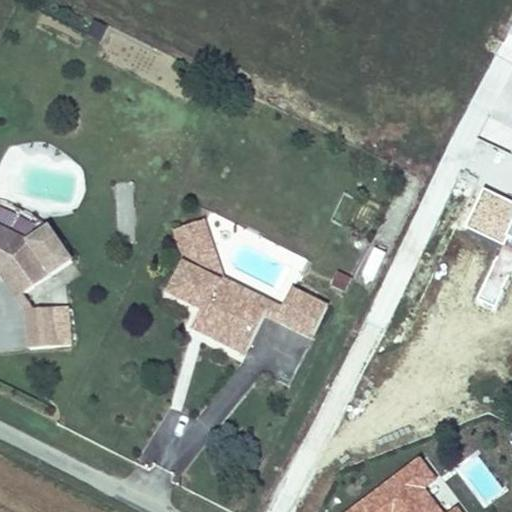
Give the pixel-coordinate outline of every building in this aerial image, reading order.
[(131,207),(132,185),(118,184),(117,206),(131,207)] [(265,318),(276,324),(282,312),(224,283),(204,224),(198,226),(205,246),(179,255),(184,267),(218,284),(219,292),(218,294),(265,318)] [(179,255),(205,246),(198,226),(173,235),(179,255)] [(0,276),(5,271),(26,301),(76,269),(51,231),(30,244),(0,229),(0,276)] [(215,321),(206,340),(245,359),(265,318),(218,294),(219,292),(218,284),(184,267),(168,299),(200,314),(215,321)] [(0,276),(0,278),(25,314),(35,314),(26,301),(5,271),(0,276)] [(343,297),(351,280),(338,274),(330,290),(343,297)] [(292,290),(282,312),(276,324),(312,341),(328,308),(292,290)] [(27,352),(58,350),(55,312),(35,314),(25,314),(27,352)] [(206,340),(215,321),(200,314),(191,332),(206,340)]
